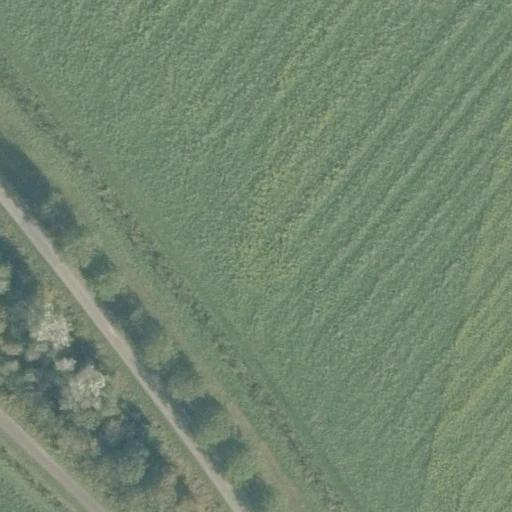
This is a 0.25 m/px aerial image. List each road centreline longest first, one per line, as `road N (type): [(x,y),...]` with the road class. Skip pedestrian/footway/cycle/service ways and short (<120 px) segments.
road 1 (unclassified): [(235,511),(0,193)]
road 2 (unclassified): [(95,511),(0,421)]
